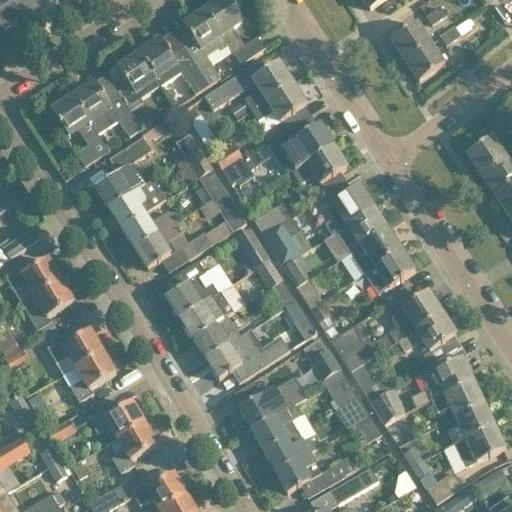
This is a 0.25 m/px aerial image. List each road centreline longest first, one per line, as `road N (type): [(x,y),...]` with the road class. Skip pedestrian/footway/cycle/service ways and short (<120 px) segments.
road 1 (residential): [(244,511),(0,113)]
road 2 (residential): [(511,352),(386,161)]
road 3 (residential): [(386,161),(281,0)]
road 4 (residential): [(0,101),(148,0)]
road 5 (residential): [(386,161),(511,70)]
